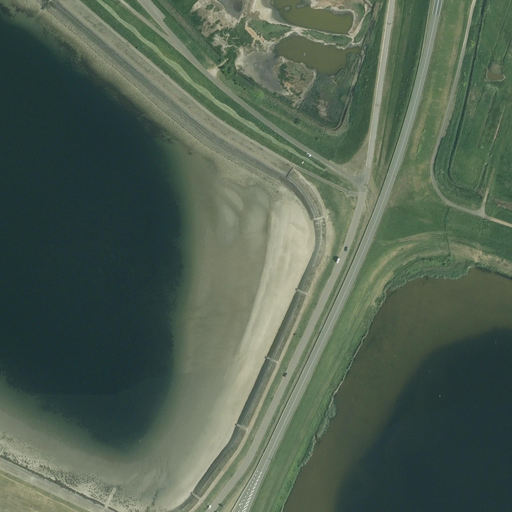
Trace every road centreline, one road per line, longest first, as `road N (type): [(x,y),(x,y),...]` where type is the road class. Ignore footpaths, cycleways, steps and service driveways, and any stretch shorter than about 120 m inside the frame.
road 1 (trunk): [(242,511),(385,194),(437,0)]
road 2 (unclassified): [(211,511),(246,462),(289,373),(336,271),(363,185)]
road 3 (unclassified): [(363,185),(238,101),(139,0)]
road 4 (unclassified): [(489,218),(451,205),(431,171),(475,0)]
road 5 (unclassified): [(363,185),(392,0)]
